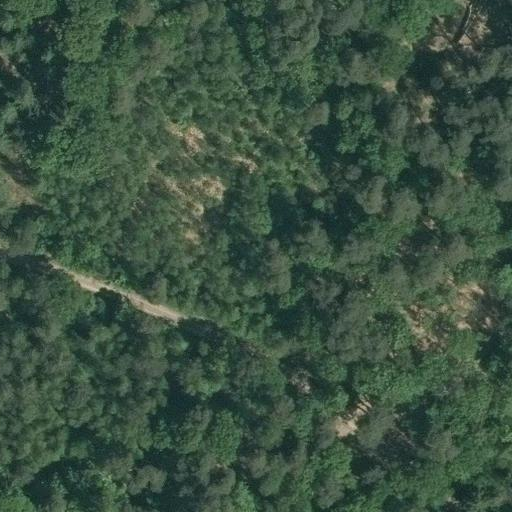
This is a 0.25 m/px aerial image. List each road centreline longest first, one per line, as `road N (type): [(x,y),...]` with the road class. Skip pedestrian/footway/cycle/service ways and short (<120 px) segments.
road 1 (track): [(143,511),(281,379),(511,4)]
road 2 (track): [(0,263),(228,350),(335,409),(469,511)]
